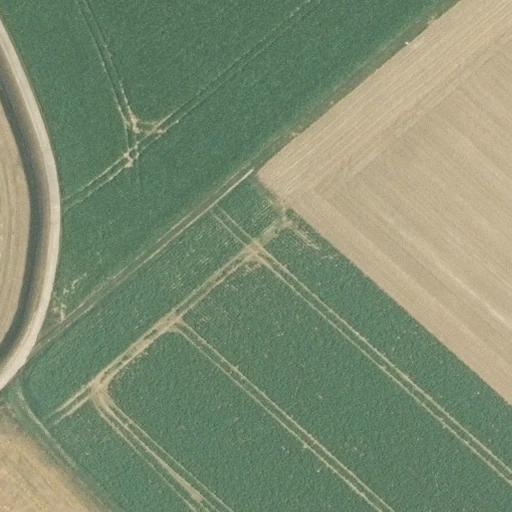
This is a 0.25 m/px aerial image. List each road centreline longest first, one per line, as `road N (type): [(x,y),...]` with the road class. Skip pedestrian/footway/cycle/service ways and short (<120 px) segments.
road 1 (track): [(446,0),(53,330),(37,324)]
road 2 (track): [(0,383),(37,324),(54,242),(48,157),(0,33)]
road 3 (track): [(0,397),(110,511)]
